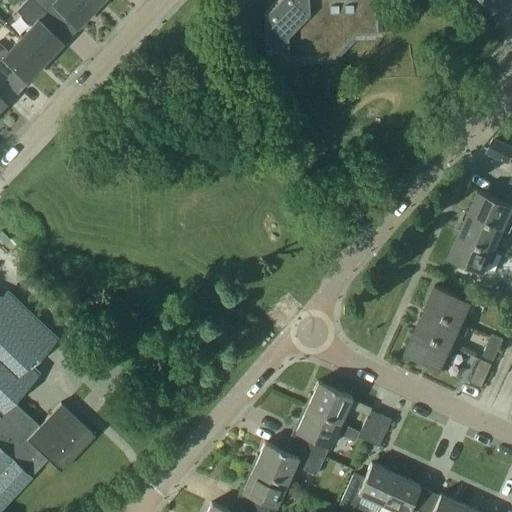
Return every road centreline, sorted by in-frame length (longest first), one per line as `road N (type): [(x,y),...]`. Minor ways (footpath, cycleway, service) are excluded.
road 1 (residential): [(302,326),(331,281),(511,81)]
road 2 (residential): [(134,511),(302,326)]
road 3 (residential): [(0,173),(163,0)]
road 4 (residential): [(511,435),(340,359),(302,326)]
